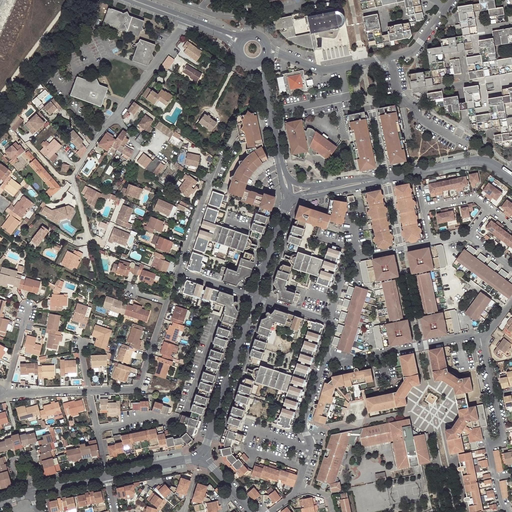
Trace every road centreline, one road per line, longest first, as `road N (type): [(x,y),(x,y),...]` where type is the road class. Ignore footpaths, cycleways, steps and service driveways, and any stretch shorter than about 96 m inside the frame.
road 1 (residential): [(185,22),(73,175)]
road 2 (residential): [(201,454),(255,296)]
road 3 (residential): [(319,368),(478,334)]
road 4 (tertiary): [(511,177),(480,159),(367,181)]
road 5 (residential): [(176,270),(232,134)]
road 6 (residential): [(87,390),(135,388),(165,301)]
